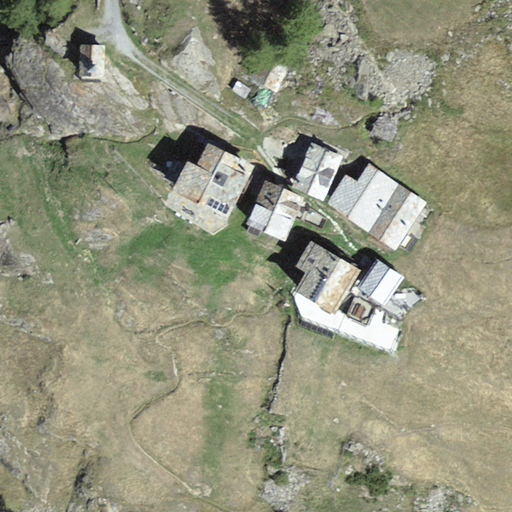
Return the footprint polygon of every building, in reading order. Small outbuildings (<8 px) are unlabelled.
[(103,48),(77,46),(76,75),(101,77),(103,48)] [(251,169),(204,145),(193,167),(179,160),(166,184),(228,215),(251,169)] [(342,160),(312,146),(292,188),(321,202),(342,160)] [(426,207),(367,168),(356,184),(342,174),(322,204),(394,253),(426,207)] [(261,184),(242,226),(281,244),(301,201),(261,184)] [(333,314),(357,272),(305,242),(291,267),(301,273),(292,290),(333,314)] [(402,281),(373,260),(352,289),(381,309),(402,281)]
